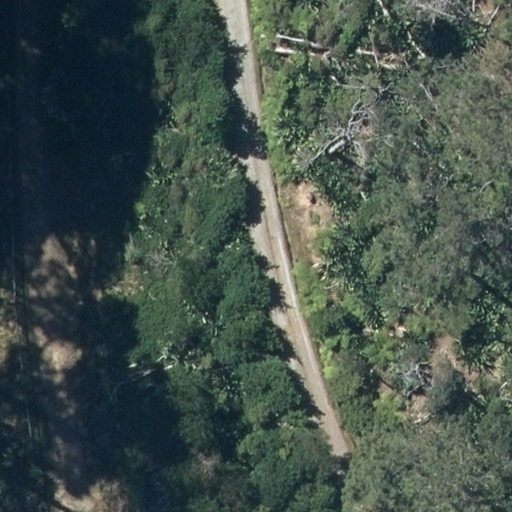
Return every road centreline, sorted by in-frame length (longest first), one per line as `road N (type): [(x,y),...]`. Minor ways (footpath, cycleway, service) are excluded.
road 1 (track): [(175,0),(227,218),(336,511)]
road 2 (track): [(25,0),(29,220),(62,511)]
